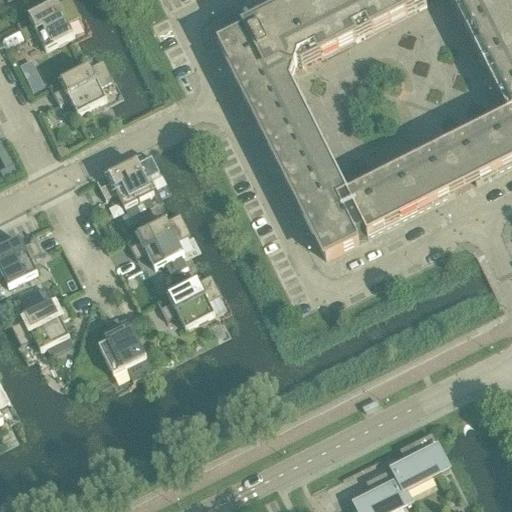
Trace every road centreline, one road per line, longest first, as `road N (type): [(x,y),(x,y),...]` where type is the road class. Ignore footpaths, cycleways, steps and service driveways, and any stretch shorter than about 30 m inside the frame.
road 1 (residential): [(478,219),(321,296),(224,99)]
road 2 (unclassified): [(205,511),(496,365)]
road 3 (residential): [(54,185),(224,99)]
road 4 (residential): [(224,99),(186,23),(235,0)]
road 5 (residential): [(115,306),(54,185)]
road 6 (residential): [(54,185),(0,77)]
